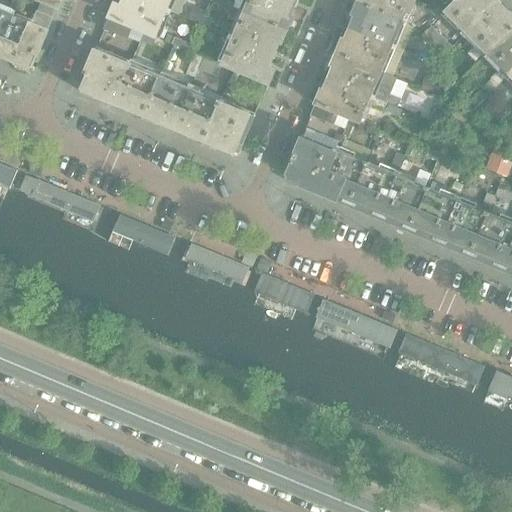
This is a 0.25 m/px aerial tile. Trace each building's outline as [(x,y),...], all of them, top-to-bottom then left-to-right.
[(56,11),(60,0),(32,0),(32,1),(40,4),(56,11)] [(155,37),(166,11),(170,0),(123,0),(121,7),(115,5),(109,18),(132,27),(144,32),(155,37)] [(289,17),(293,6),(296,0),(295,0),(249,0),(245,12),(286,30),(291,18),(289,17)] [(416,3),(414,1),(412,0),(359,0),(359,2),(403,21),(407,13),(411,15),(416,3)] [(507,13),(499,5),(493,0),(456,0),(444,14),(486,55),(511,28),(511,14),(509,11),(507,13)] [(382,72),(392,47),(403,22),(403,21),(359,2),(353,15),(356,16),(349,31),(345,42),(342,41),(337,53),(382,72)] [(32,68),(56,11),(40,4),(34,18),(32,17),(29,25),(12,17),(13,15),(0,9),(0,58),(14,64),(14,65),(26,70),(32,68)] [(194,7),(188,20),(201,25),(206,12),(194,7)] [(281,43),(286,30),(245,12),(244,13),(232,8),(227,19),(239,24),(227,54),(218,51),(213,62),(235,71),(268,84),(273,71),(267,68),(278,41),(281,43)] [(216,32),(221,21),(207,14),(202,25),(216,32)] [(127,39),(132,27),(109,18),(104,30),(127,39)] [(452,48),(431,27),(428,30),(439,61),(452,48)] [(511,28),(486,55),(511,80),(511,28)] [(151,46),(155,37),(144,32),(140,41),(151,46)] [(191,45),(175,38),(172,45),(188,52),(191,45)] [(197,56),(201,46),(193,43),(189,52),(197,56)] [(170,73),(181,50),(175,47),(164,70),(170,73)] [(419,58),(401,50),(399,55),(417,63),(419,58)] [(143,119),(161,77),(129,64),(128,66),(95,52),(80,88),(82,93),(94,99),(95,98),(129,112),(128,113),(143,119)] [(360,124),(371,97),(382,72),(337,53),(332,65),(335,66),(324,92),(321,91),(315,105),(339,115),(360,124)] [(194,79),(203,59),(195,55),(186,75),(194,79)] [(207,71),(211,62),(204,59),(200,68),(207,71)] [(262,97),(268,84),(235,71),(230,81),(240,86),(239,87),(262,97)] [(470,115),(500,84),(506,78),(498,71),(490,79),(491,80),(471,100),(473,102),(466,110),(470,115)] [(220,104),(221,102),(161,77),(143,119),(156,125),(158,121),(190,134),(189,138),(203,144),(220,104)] [(442,92),(445,83),(425,77),(422,86),(442,92)] [(476,121),(506,90),(500,84),(470,115),(476,121)] [(382,112),(386,104),(377,100),(373,107),(382,112)] [(239,154),(254,118),(220,104),(203,144),(232,156),(233,152),(236,153),(239,154)] [(334,125),(339,115),(315,105),(311,114),(334,125)] [(337,145),(341,136),(337,134),(333,143),(337,145)] [(342,147),(346,138),(341,136),(337,145),(342,147)] [(349,205),(367,162),(366,162),(371,151),(347,142),(342,152),(337,149),(335,153),(301,139),(301,140),(286,175),(288,180),(349,205)] [(507,178),(511,164),(511,156),(493,149),(486,169),(507,178)] [(408,230),(426,187),(367,162),(349,205),(408,230)] [(0,198),(4,201),(17,172),(0,165),(0,198)] [(96,225),(103,208),(27,176),(20,194),(96,225)] [(459,195),(463,187),(455,183),(451,191),(459,195)] [(469,255),(487,213),(426,187),(408,230),(469,255)] [(489,209),(494,197),(487,194),(482,206),(489,209)] [(511,220),(511,223),(487,213),(469,255),(511,273),(511,220)] [(168,255),(174,239),(118,216),(112,231),(113,232),(108,243),(129,251),(134,240),(168,255)] [(246,288),(253,271),(191,245),(183,262),(246,288)] [(246,253),(242,262),(252,267),(256,256),(253,255),(246,252),(246,253)] [(267,274),(271,263),(272,262),(262,258),(257,269),(267,274)] [(314,297),(261,275),(255,291),(260,293),(255,305),(293,320),(298,309),(307,313),(314,297)] [(392,346),(398,331),(324,301),(319,315),(349,328),(344,338),(370,349),(375,339),(392,346)] [(386,321),(389,313),(381,310),(377,318),(386,321)] [(487,369),(404,335),(397,351),(404,353),(399,364),(437,379),(441,369),(480,385),(487,369)] [(511,403),(511,380),(495,374),(480,408),(499,416),(506,401),(511,403)]
